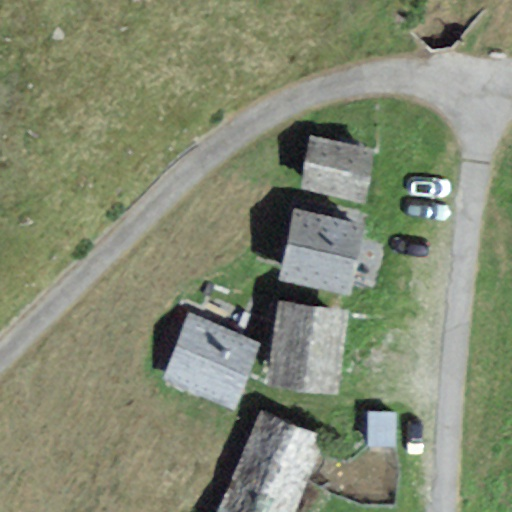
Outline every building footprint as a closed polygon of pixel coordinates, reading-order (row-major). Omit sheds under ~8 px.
[(375,152),(309,136),(296,190),(363,206),(375,152)] [(278,279),(349,298),(366,227),(294,208),(278,279)] [(337,397),(346,310),(275,303),(267,390),(337,397)] [(258,343),(186,313),(159,379),(231,409),(258,343)] [(326,437),(259,411),(233,480),(297,505),(326,437)] [(393,446),(393,412),(367,412),(367,446),(393,446)] [(294,511),(297,505),(233,480),(220,511),(294,511)]
